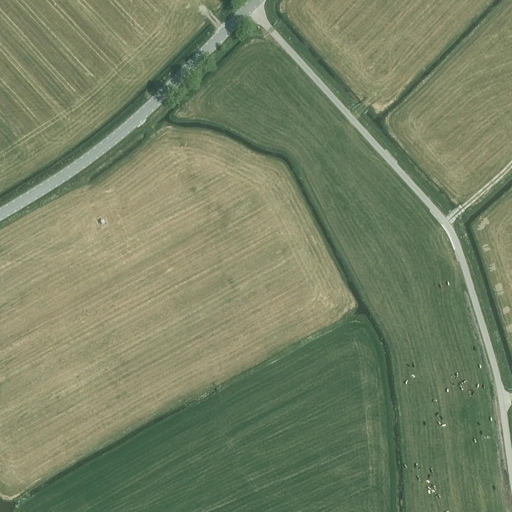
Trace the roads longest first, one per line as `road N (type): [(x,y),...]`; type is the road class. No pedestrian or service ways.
road 1 (unclassified): [(511,476),(492,358),(449,229),(251,6)]
road 2 (tertiary): [(0,214),(119,134),(251,6)]
